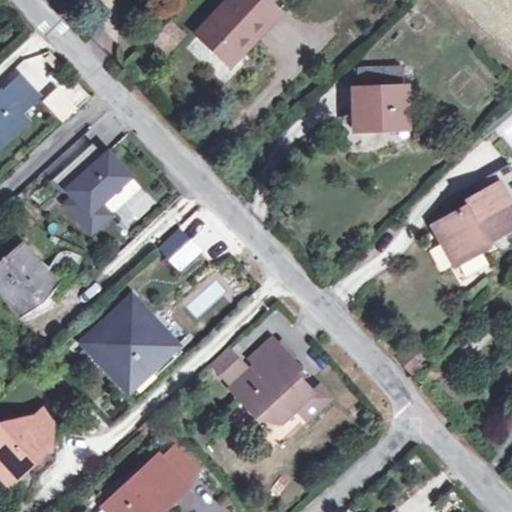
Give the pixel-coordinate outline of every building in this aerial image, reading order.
[(230,62),(277,12),(264,0),(229,0),(198,33),(230,62)] [(166,49),(180,33),(168,24),(153,38),(166,49)] [(195,36),(184,47),(223,84),(233,73),(195,36)] [(358,69),(359,90),(401,88),(400,67),(358,69)] [(0,145),(27,121),(19,113),(39,95),(20,75),(1,93),(0,92),(0,145)] [(42,99),(62,123),(77,111),(56,87),(42,99)] [(402,123),(401,88),(359,90),(355,90),(357,125),(402,123)] [(84,134),(44,171),(61,189),(101,152),(84,134)] [(133,175),(110,150),(70,186),(78,194),(67,203),(92,230),(110,213),(101,203),(133,175)] [(511,207),(498,183),(465,201),(468,205),(458,211),(433,225),(455,264),(490,244),(488,240),(511,226),(511,207)] [(455,206),(458,211),(468,205),(465,201),(455,206)] [(180,227),(161,246),(182,268),(201,249),(180,227)] [(439,270),(450,264),(439,244),(428,250),(439,270)] [(0,285),(22,311),(54,283),(22,246),(0,264),(0,285)] [(480,271),(472,258),(453,269),(460,282),(480,271)] [(123,380),(115,387),(120,392),(124,388),(131,395),(178,351),(133,303),(89,343),(123,380)] [(280,422),(295,408),(312,392),(294,373),(300,369),(272,339),(250,359),(255,365),(230,388),(257,417),(266,409),(280,422)] [(419,365),(404,350),(396,357),(410,372),(419,365)] [(226,351),(212,364),(229,382),(243,369),(226,351)] [(312,392),(295,408),(307,419),(330,397),(319,386),(312,392)] [(39,426),(50,427),(50,415),(42,406),(29,417),(39,426)] [(275,435),(285,444),(304,422),(293,413),(275,435)] [(0,476),(7,485),(26,467),(27,460),(38,449),(49,449),(50,427),(39,426),(29,417),(0,424),(0,476)] [(167,446),(157,454),(182,481),(191,472),(167,446)] [(27,460),(26,467),(36,479),(50,465),(49,449),(38,449),(27,460)] [(182,481),(157,454),(102,506),(107,511),(151,511),(157,507),(161,511),(187,487),(182,481)]
